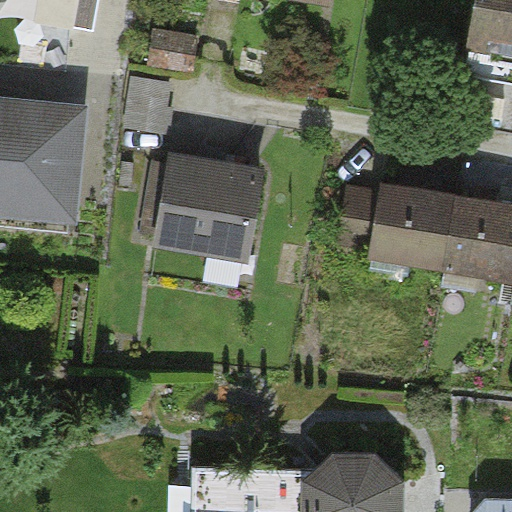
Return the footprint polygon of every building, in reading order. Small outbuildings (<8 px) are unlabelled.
[(511,0),(470,0),(464,42),(511,48),(511,0)] [(85,104),(0,96),(0,210),(75,217),(85,104)] [(262,169),(163,155),(150,246),(249,260),(262,169)] [(430,194),(385,187),(375,248),(511,269),(511,207),(500,205),(430,194)] [(400,511),(400,482),(371,453),(333,453),(316,469),(193,469),(193,511),(400,511)]
